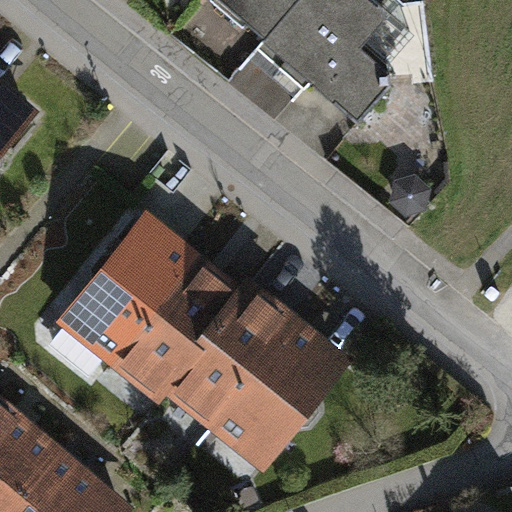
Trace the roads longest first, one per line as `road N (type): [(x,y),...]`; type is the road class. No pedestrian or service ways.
road 1 (residential): [(511,368),(56,0)]
road 2 (residential): [(511,457),(336,511)]
